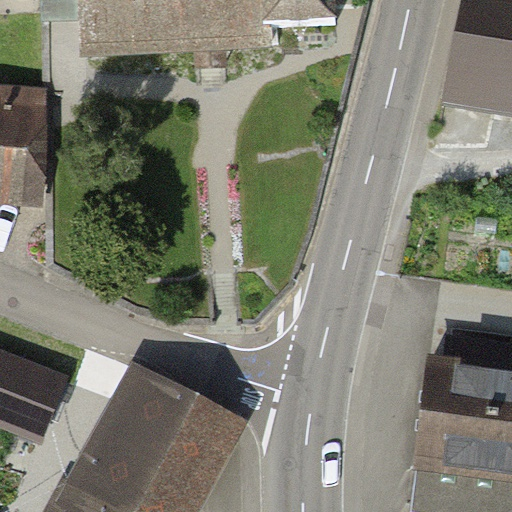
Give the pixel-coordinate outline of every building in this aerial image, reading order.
[(87,19),(88,53),(212,47),(274,44),(273,29),(337,26),(336,0),(88,0),(88,11),(81,14),(81,19),(87,19)] [(511,0),(468,0),(448,95),(511,107),(511,0)] [(0,106),(0,203),(49,206),(52,109),(0,106)] [(431,363),(419,465),(511,475),(511,349),(451,342),(449,365),(431,363)] [(63,381),(0,357),(0,421),(42,437),(63,381)] [(191,511),(237,426),(134,372),(63,505),(75,511),(191,511)]
